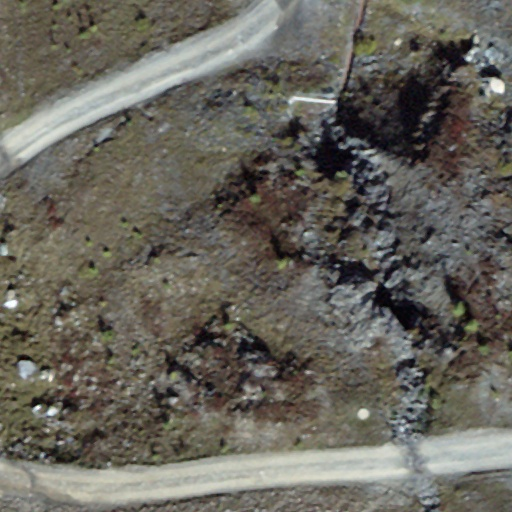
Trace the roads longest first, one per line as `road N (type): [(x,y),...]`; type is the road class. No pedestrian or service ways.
road 1 (track): [(511,450),(83,493),(0,483)]
road 2 (track): [(0,158),(59,117),(244,37),(297,0)]
